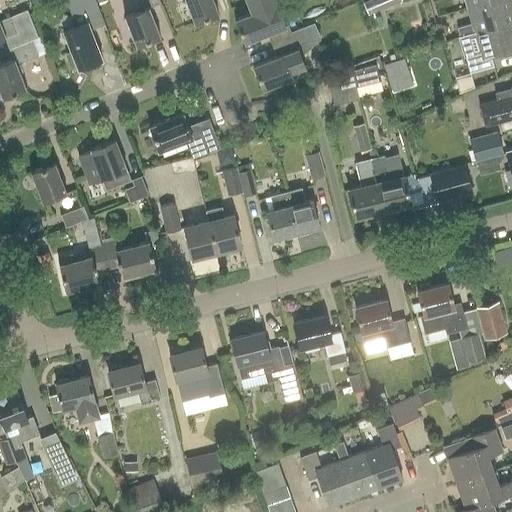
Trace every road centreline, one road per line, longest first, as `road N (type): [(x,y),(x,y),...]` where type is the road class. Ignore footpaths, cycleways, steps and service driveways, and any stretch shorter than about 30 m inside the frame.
road 1 (residential): [(38,342),(511,223)]
road 2 (residential): [(0,150),(222,64),(242,116)]
